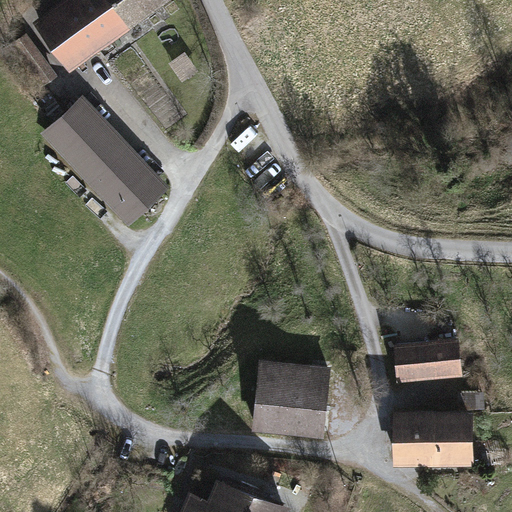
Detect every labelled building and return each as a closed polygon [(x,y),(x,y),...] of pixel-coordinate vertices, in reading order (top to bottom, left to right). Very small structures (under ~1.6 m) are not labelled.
[(164,0),(60,0),(34,20),(71,70),(164,0)] [(26,31),(9,44),(42,86),(59,73),(26,31)] [(172,184),(84,91),(42,131),(129,224),(172,184)] [(459,334),(393,340),(396,380),(462,374),(459,334)] [(330,364),(258,356),(250,426),(322,433),(330,364)] [(473,404),(392,405),(393,462),(473,462),(473,404)] [(288,511),(292,503),(220,473),(210,496),(190,488),(180,511),(288,511)]
